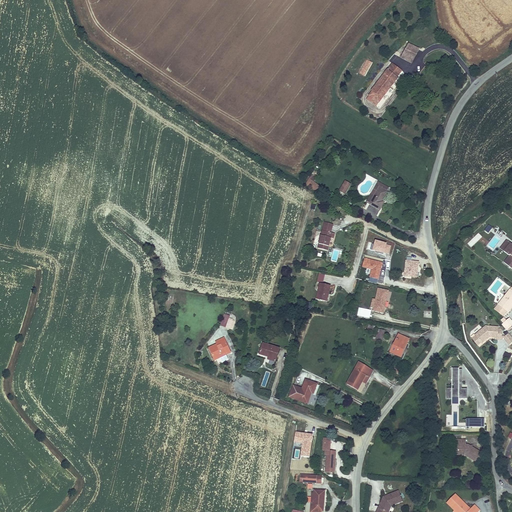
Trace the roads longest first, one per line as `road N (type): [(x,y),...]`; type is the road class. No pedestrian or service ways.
road 1 (track): [(70,0),(81,27),(207,129),(291,179),(332,139)]
road 2 (tertiary): [(440,337),(445,313),(427,229),(430,194),(462,103),(511,58)]
road 3 (track): [(40,269),(11,379),(78,476),(80,489),(60,511)]
road 4 (unknown): [(432,242),(409,245),(366,227),(350,279),(330,279)]
road 5 (residential): [(245,382),(250,395),(363,438)]
road 6 (tertiary): [(363,438),(440,337)]
